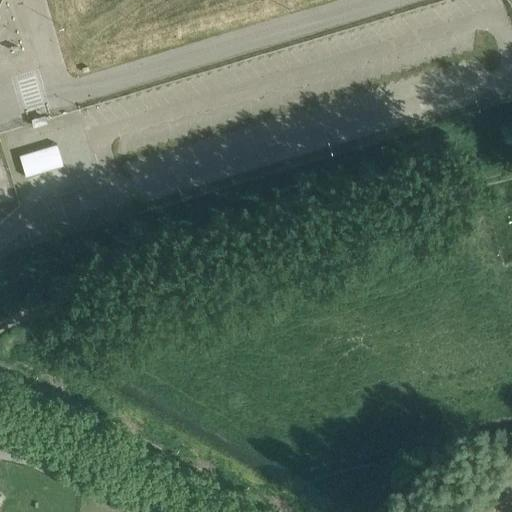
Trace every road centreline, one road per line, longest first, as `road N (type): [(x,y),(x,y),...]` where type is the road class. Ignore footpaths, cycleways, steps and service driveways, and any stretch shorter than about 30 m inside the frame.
road 1 (track): [(511,179),(0,327)]
road 2 (track): [(276,511),(36,386),(24,390)]
